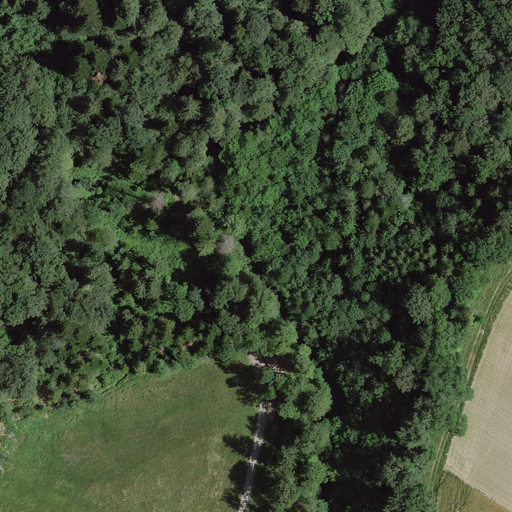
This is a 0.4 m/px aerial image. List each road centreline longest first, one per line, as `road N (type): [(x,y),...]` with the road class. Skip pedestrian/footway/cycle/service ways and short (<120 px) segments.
road 1 (track): [(242,511),(262,381),(183,216),(172,160),(184,66),(176,0)]
road 2 (track): [(432,511),(482,327),(511,284)]
